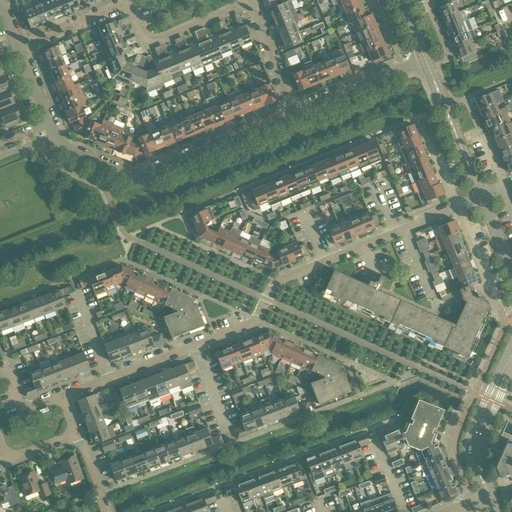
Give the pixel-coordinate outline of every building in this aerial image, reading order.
[(21,0),(25,9),(33,6),(30,0),(21,0)] [(55,20),(54,18),(60,15),(53,0),(48,0),(43,2),(50,19),(51,22),(55,20)] [(71,14),(70,11),(65,0),(53,0),(60,15),(66,13),(67,15),(71,14)] [(65,0),(70,11),(71,14),(75,12),(74,10),(80,7),(77,0),(65,0)] [(277,6),(274,0),(264,0),(263,1),(268,14),(271,13),(273,20),(290,12),(295,11),(291,0),(277,6)] [(342,4),(346,13),(362,6),(359,0),(349,0),(342,3),(342,4)] [(51,22),(50,19),(43,2),(33,6),(40,24),(46,21),(47,23),(51,22)] [(439,11),(443,19),(459,12),(455,3),(455,2),(444,7),(444,6),(438,9),(439,11)] [(40,24),(33,6),(23,11),(31,30),(35,28),(34,26),(40,24)] [(346,13),(350,24),(356,22),(355,21),(366,17),(366,16),(362,6),(346,13)] [(273,26),(275,31),(295,23),(295,22),(299,20),(295,11),(290,12),(273,20),(276,25),(273,26)] [(493,11),(488,12),(486,13),(490,23),(497,20),(493,11)] [(446,26),(447,29),(463,22),(459,12),(443,19),(446,26)] [(354,33),(359,31),(376,24),(371,14),(366,16),(366,17),(355,21),(356,22),(350,24),(354,33)] [(448,31),(451,39),(473,30),(469,20),(463,22),(447,29),(448,31)] [(98,29),(103,39),(122,31),(121,28),(118,29),(115,22),(98,29)] [(279,33),(282,40),(299,33),(295,23),(275,31),(277,34),(279,33)] [(320,29),(322,35),(326,33),(322,23),(312,27),(313,31),(320,29)] [(359,31),(364,41),(380,35),(376,24),(359,31)] [(236,25),(233,27),(241,47),(251,42),(248,33),(250,33),(246,25),(238,28),(236,25)] [(223,31),(231,51),(241,47),(233,27),(229,28),(230,31),(224,34),(223,31)] [(454,46),(455,49),(477,40),(473,30),(451,39),(454,46)] [(98,41),(102,51),(124,42),(121,36),(123,35),(122,31),(103,39),(98,41)] [(223,31),(213,35),(221,55),(231,51),(223,31)] [(299,33),(282,40),(284,45),(281,46),(283,51),(303,43),(299,33)] [(221,55),(213,35),(209,37),(210,39),(204,42),(213,63),(223,59),(221,55)] [(380,35),(364,41),(358,43),(362,54),(368,51),(384,45),(380,35)] [(477,40),(455,49),(459,60),(462,59),(463,63),(478,57),(473,44),(476,43),(483,41),(482,38),(477,40)] [(126,49),(124,42),(102,51),(106,61),(110,60),(109,59),(111,59),(123,54),(123,55),(130,51),(129,48),(126,49)] [(197,45),(196,42),(193,43),(199,58),(201,63),(203,67),(213,63),(204,42),(197,45)] [(191,48),(184,50),(190,67),(191,67),(193,72),(203,67),(201,63),(199,58),(193,43),(189,45),(191,48)] [(388,55),(384,45),(368,51),(372,61),(373,61),(374,63),(381,60),(380,58),(388,55)] [(40,53),(44,63),(61,56),(57,46),(40,53)] [(297,55),(294,49),(284,53),(286,59),(297,55)] [(340,75),(350,71),(341,49),(331,54),(333,58),(340,75)] [(176,50),(173,52),(181,71),(190,67),(184,50),(177,53),(176,50)] [(170,56),(164,58),(171,75),(181,71),(173,52),(169,53),(170,56)] [(111,79),(112,79),(127,64),(123,55),(123,54),(111,59),(109,59),(110,60),(106,61),(104,62),(111,79)] [(44,63),(49,73),(65,66),(61,56),(44,63)] [(152,60),(156,69),(161,79),(162,81),(164,87),(164,86),(163,84),(173,80),(171,75),(164,58),(157,61),(156,58),(152,60)] [(333,58),(323,62),(330,79),(340,75),(333,58)] [(323,62),(313,66),(320,83),(330,79),(323,62)] [(129,86),(131,81),(136,68),(127,65),(127,64),(112,79),(129,86)] [(49,73),(53,82),(69,76),(65,66),(49,73)] [(313,66),(303,71),(310,87),(320,83),(313,66)] [(131,81),(146,88),(146,73),(136,68),(131,81)] [(146,73),(146,88),(146,94),(164,87),(162,81),(161,79),(156,69),(146,73)] [(310,87),(303,71),(293,75),(299,92),(310,87)] [(0,76),(0,93),(8,90),(5,82),(8,81),(5,75),(0,76)] [(53,82),(57,93),(74,86),(69,76),(53,82)] [(57,93),(61,103),(83,94),(78,84),(74,86),(57,93)] [(269,85),(258,89),(265,105),(275,101),(269,85)] [(258,89),(248,93),(255,109),(265,105),(258,89)] [(0,93),(0,110),(17,103),(14,97),(11,98),(8,90),(0,93)] [(504,101),(500,90),(476,100),(481,111),(497,104),(504,101)] [(241,91),(236,92),(245,113),(255,109),(248,93),(243,95),(241,91)] [(226,96),(228,101),(235,118),(245,113),(236,92),(226,96)] [(61,103),(65,113),(87,104),(83,94),(61,103)] [(208,109),(208,110),(215,126),(225,122),(218,105),(216,100),(206,104),(208,109)] [(228,101),(218,105),(225,122),(235,118),(228,101)] [(17,103),(0,110),(0,120),(4,129),(17,124),(16,121),(20,119),(16,111),(19,110),(17,103)] [(72,122),(75,131),(86,121),(84,117),(86,116),(82,106),(87,104),(65,113),(69,123),(72,122)] [(481,111),(485,122),(507,112),(505,108),(500,110),(497,104),(481,111)] [(120,107),(118,112),(128,116),(130,111),(120,107)] [(208,110),(198,114),(205,130),(215,126),(208,110)] [(490,133),(493,131),(506,125),(505,124),(511,122),(507,112),(485,122),(490,133)] [(198,114),(188,118),(195,134),(205,130),(198,114)] [(167,122),(168,126),(175,142),(185,138),(176,118),(167,122)] [(177,118),(176,118),(185,138),(195,134),(188,118),(179,122),(177,118)] [(94,142),(104,146),(113,124),(103,120),(101,125),(94,142)] [(84,138),(94,142),(101,125),(91,121),(90,123),(86,121),(75,131),(75,132),(85,136),(84,138)] [(493,131),(497,141),(511,135),(511,121),(511,122),(505,124),(506,125),(493,131)] [(104,146),(114,151),(121,134),(123,128),(113,124),(104,146)] [(399,136),(402,142),(417,135),(413,124),(398,131),(397,129),(392,131),(394,137),(399,136)] [(168,126),(158,130),(165,147),(175,142),(168,126)] [(158,130),(148,134),(155,151),(165,147),(158,130)] [(121,134),(114,151),(125,155),(126,153),(134,157),(135,157),(134,142),(131,140),(131,138),(121,134)] [(139,140),(134,142),(135,157),(144,153),(145,155),(155,151),(148,134),(138,138),(139,140)] [(398,143),(402,153),(421,146),(417,135),(402,142),(398,143)] [(511,135),(497,141),(501,152),(511,147),(511,135)] [(370,165),(381,161),(373,141),(368,143),(368,142),(362,144),(370,165)] [(360,169),(370,165),(362,144),(355,147),(356,148),(352,150),(360,169)] [(402,153),(405,163),(407,162),(407,163),(425,155),(421,146),(402,153)] [(511,147),(501,152),(506,162),(511,159),(511,147)] [(350,173),(360,169),(352,150),(348,151),(348,150),(342,152),(350,173)] [(340,177),(350,173),(342,152),(335,155),(336,156),(333,158),(340,177)] [(429,165),(425,155),(407,163),(411,172),(410,173),(429,165)] [(330,181),(340,177),(333,158),(328,159),(328,158),(321,161),(328,178),(330,181)] [(319,182),(328,178),(321,161),(316,163),(316,165),(312,166),(319,182)] [(433,175),(429,165),(410,173),(414,183),(433,175)] [(318,182),(319,182),(312,166),(308,168),(307,166),(301,169),(308,186),(314,184),(315,187),(320,185),(318,182)] [(308,186),(301,169),(295,171),(296,173),(292,174),(300,194),(310,190),(308,186)] [(374,175),(376,179),(386,175),(385,171),(374,175)] [(290,198),(300,194),(292,174),(288,176),(288,175),(282,177),(290,198)] [(437,184),(433,175),(414,183),(418,192),(437,184)] [(280,202),(290,198),(282,177),(275,180),(276,181),(272,183),(280,202)] [(270,206),(280,202),(272,183),(268,184),(268,183),(261,185),(268,203),(270,206)] [(439,184),(437,184),(418,192),(417,193),(421,204),(422,203),(424,206),(431,203),(430,200),(444,194),(439,184)] [(258,207),(268,203),(261,185),(255,188),(256,189),(252,191),(254,198),(252,199),(253,199),(250,200),(250,202),(250,204),(251,204),(252,205),(251,205),(252,207),(254,210),(255,209),(255,210),(257,209),(257,208),(258,208),(258,207)] [(205,223),(215,220),(210,207),(194,213),(195,214),(191,216),(195,226),(205,222),(205,223)] [(369,213),(358,217),(366,234),(372,232),(371,230),(381,226),(377,215),(371,217),(369,213)] [(358,217),(349,221),(355,237),(359,235),(360,237),(366,234),(358,217)] [(437,228),(442,238),(459,231),(455,220),(441,226),(440,223),(432,226),(434,230),(437,228)] [(349,221),(338,225),(346,243),(352,240),(351,238),(355,237),(349,221)] [(200,238),(213,244),(217,234),(208,230),(205,223),(205,222),(195,226),(200,238)] [(346,243),(338,225),(328,230),(330,234),(324,236),(329,248),(339,243),(340,245),(346,243)] [(213,244),(222,248),(229,233),(219,228),(217,234),(213,244)] [(222,248),(232,252),(239,237),(241,232),(232,228),(229,233),(222,248)] [(442,238),(446,248),(461,242),(457,232),(460,232),(459,231),(442,238)] [(232,252),(242,257),(249,241),(239,237),(232,252)] [(242,257),(252,261),(259,246),(249,241),(242,257)] [(298,242),(287,247),(293,262),(310,255),(305,244),(299,247),(298,242)] [(444,256),(446,260),(465,252),(461,242),(446,248),(448,254),(444,256)] [(422,252),(424,257),(432,254),(432,253),(429,254),(428,250),(430,249),(427,244),(418,248),(420,253),(422,252)] [(259,246),(252,261),(273,271),(272,256),(268,254),(270,251),(259,246)] [(273,256),(272,256),(273,271),(293,262),(287,247),(277,251),(278,254),(273,256)] [(450,258),(454,268),(469,262),(465,252),(446,260),(450,258)] [(424,262),(426,268),(436,264),(432,254),(424,257),(426,261),(424,262)] [(454,268),(458,278),(473,272),(469,262),(454,268)] [(430,272),(432,277),(438,275),(436,270),(438,269),(436,264),(426,268),(428,273),(430,272)] [(121,283),(125,285),(132,271),(122,267),(110,271),(115,285),(116,285),(121,283)] [(117,288),(116,285),(115,285),(110,271),(99,275),(106,292),(117,288)] [(124,287),(134,292),(142,276),(132,271),(125,285),(124,287)] [(330,297),(443,347),(452,327),(426,315),(427,313),(400,300),(399,303),(378,293),(379,291),(380,291),(387,278),(381,275),(379,279),(376,278),(373,279),(371,282),(370,282),(368,286),(370,286),(368,289),(347,280),(349,277),(335,271),(325,292),(331,294),(330,297)] [(462,289),(472,285),(478,282),(473,272),(458,278),(462,289)] [(93,273),(78,279),(82,288),(91,285),(95,296),(106,292),(99,275),(95,277),(93,273)] [(432,282),(434,288),(436,287),(444,284),(441,278),(439,279),(438,275),(432,277),(434,281),(432,282)] [(134,292),(144,297),(151,280),(142,276),(134,292)] [(144,297),(154,301),(161,285),(151,280),(144,297)] [(441,297),(447,295),(444,290),(446,289),(444,284),(436,287),(434,288),(437,293),(439,292),(440,295),(441,297)] [(165,305),(171,289),(161,285),(154,301),(164,306),(165,305)] [(447,295),(441,297),(443,302),(461,294),(464,301),(468,304),(448,349),(458,354),(458,355),(462,357),(463,356),(468,358),(490,309),(487,301),(485,301),(475,297),(476,294),(472,285),(462,289),(453,293),(447,295)] [(72,286),(48,295),(55,312),(66,308),(62,296),(71,293),(71,292),(74,291),(72,286)] [(177,312),(164,317),(172,338),(204,326),(196,305),(193,306),(192,302),(193,302),(195,300),(194,300),(171,289),(165,305),(176,310),(177,312)] [(48,295),(38,299),(44,316),(55,312),(48,295)] [(38,299),(27,303),(33,320),(44,316),(38,299)] [(27,303),(16,307),(23,324),(33,320),(27,303)] [(16,307),(6,311),(12,328),(23,324),(16,307)] [(12,328),(6,311),(0,313),(0,329),(1,331),(1,332),(12,328)] [(72,323),(61,327),(63,332),(74,328),(72,323)] [(146,325),(134,329),(142,350),(163,342),(161,336),(151,340),(146,325)] [(134,329),(124,333),(132,354),(142,350),(134,329)] [(124,333),(113,337),(121,358),(132,354),(124,333)] [(272,351),(278,338),(268,333),(257,338),(259,345),(262,352),(268,349),(272,351)] [(121,358),(113,337),(102,341),(110,362),(121,358)] [(259,345),(257,338),(247,342),(253,358),(263,354),(262,352),(259,345)] [(271,354),(281,359),(289,342),(278,338),(272,351),(271,354)] [(243,362),(253,358),(247,342),(237,345),(243,362)] [(281,359),(291,363),(299,347),(289,342),(281,359)] [(233,366),(243,362),(237,345),(226,349),(233,366)] [(33,351),(31,347),(20,351),(22,355),(33,351)] [(291,363),(301,367),(308,351),(299,347),(291,363)] [(222,370),(233,366),(226,349),(206,357),(208,362),(218,359),(222,370)] [(312,371),(319,356),(308,351),(301,367),(311,372),(312,371)] [(83,354),(72,358),(78,374),(90,370),(83,354)] [(341,365),(319,356),(312,371),(323,376),(324,378),(310,384),(318,404),(351,392),(341,365)] [(72,358),(62,362),(68,378),(78,374),(72,358)] [(193,361),(172,369),(179,386),(179,385),(181,390),(192,386),(186,370),(195,367),(193,361)] [(62,362),(51,366),(57,382),(68,378),(62,362)] [(46,386),(39,366),(28,370),(34,387),(24,391),(26,397),(36,393),(35,390),(46,386)] [(39,366),(46,386),(57,382),(51,366),(40,370),(39,366)] [(172,369),(162,373),(168,390),(179,386),(172,369)] [(162,373),(151,377),(159,398),(170,394),(168,390),(162,373)] [(151,377),(140,381),(147,400),(148,400),(149,402),(159,398),(151,377)] [(250,382),(249,378),(238,381),(240,386),(244,384),(244,385),(250,382)] [(140,381),(130,385),(137,404),(147,400),(140,381)] [(137,404),(130,385),(119,389),(125,406),(126,406),(127,408),(137,404)] [(244,393),(242,388),(231,393),(233,398),(244,394),(243,393),(244,393)] [(78,401),(82,412),(98,406),(94,395),(78,401)] [(293,395),(282,399),(288,416),(299,412),(300,416),(311,412),(307,402),(298,406),(293,395)] [(259,401),(261,407),(267,424),(278,420),(272,403),(270,397),(259,401)] [(282,399),(272,403),(278,420),(288,416),(282,399)] [(419,450),(431,445),(430,442),(433,434),(431,433),(433,428),(435,429),(442,413),(437,411),(438,408),(423,402),(422,404),(417,402),(410,419),(413,420),(411,425),(408,424),(405,432),(402,433),(408,446),(419,450)] [(186,409),(189,416),(202,412),(199,404),(186,409)] [(82,412),(86,423),(102,417),(98,406),(82,412)] [(261,407),(251,411),(257,428),(267,424),(261,407)] [(237,439),(247,436),(246,432),(257,428),(251,411),(239,416),(243,426),(234,430),(237,439)] [(86,423),(90,433),(106,427),(102,417),(86,423)] [(165,417),(154,422),(156,426),(167,422),(165,417)] [(130,418),(125,420),(129,431),(134,429),(133,427),(130,418)] [(131,422),(130,418),(133,427),(144,423),(142,418),(136,420),(131,422)] [(106,427),(90,433),(94,444),(116,436),(112,425),(106,427)] [(206,427),(194,432),(200,448),(212,444),(213,448),(224,445),(220,435),(210,438),(206,427)] [(134,432),(137,439),(147,435),(145,428),(134,432)] [(389,431),(397,450),(408,446),(402,433),(400,429),(395,431),(394,429),(389,431)] [(380,437),(387,454),(397,450),(389,431),(385,433),(386,435),(380,437)] [(194,432),(184,436),(190,452),(200,448),(194,432)] [(352,442),(346,444),(353,461),(363,457),(359,447),(370,443),(366,433),(351,439),(352,442)] [(163,444),(169,460),(179,456),(171,435),(161,439),(163,444)] [(172,435),(171,435),(179,456),(190,452),(184,436),(174,440),(172,435)] [(506,480),(507,480),(508,481),(509,481),(510,480),(511,481),(511,442),(511,441),(508,439),(495,467),(499,475),(506,478),(506,479),(506,480)] [(104,450),(115,446),(113,440),(102,445),(104,450)] [(340,443),(335,445),(343,465),(353,461),(346,444),(341,446),(340,443)] [(423,460),(443,452),(441,447),(438,448),(435,443),(431,445),(419,450),(423,460)] [(163,444),(152,448),(158,464),(169,460),(163,444)] [(331,449),(326,451),(334,473),(333,469),(343,465),(335,445),(330,447),(331,449)] [(152,448),(141,452),(148,468),(158,464),(152,448)] [(320,451),(315,453),(324,477),(324,476),(325,476),(328,476),(331,475),(333,473),(334,473),(326,451),(321,453),(320,451)] [(141,452),(131,456),(137,472),(148,468),(141,452)] [(423,460),(427,470),(444,463),(442,458),(445,457),(443,452),(423,460)] [(324,477),(315,453),(310,454),(311,457),(306,459),(314,481),(324,477)] [(83,479),(74,456),(60,462),(62,467),(51,471),(56,484),(67,480),(68,484),(83,479)] [(131,456),(120,460),(126,476),(137,472),(131,456)] [(391,463),(393,468),(403,464),(401,459),(391,463)] [(126,476),(120,460),(109,464),(116,481),(126,476)] [(291,465),(286,467),(292,484),(306,479),(304,475),(301,476),(295,460),(290,462),(291,465)] [(427,470),(432,480),(451,472),(449,467),(447,468),(444,463),(427,470)] [(279,466),(274,468),(282,488),(292,484),(286,467),(280,469),(279,466)] [(270,473),(265,475),(272,492),(282,488),(274,468),(269,470),(270,473)] [(38,491),(40,498),(50,494),(46,483),(39,486),(34,472),(19,477),(26,496),(38,491)] [(432,480),(436,490),(453,483),(451,478),(453,476),(451,472),(432,480)] [(259,474),(254,476),(262,495),(272,492),(265,475),(260,477),(259,474)] [(374,479),(376,485),(386,481),(384,475),(374,479)] [(250,480),(245,482),(252,499),(262,495),(254,476),(249,478),(250,480)] [(252,499),(245,482),(240,484),(239,481),(223,487),(227,497),(237,493),(241,503),(252,499)] [(0,483),(0,505),(9,502),(10,506),(19,503),(13,486),(8,488),(5,483),(1,484),(0,483)] [(453,483),(436,490),(440,500),(460,492),(458,487),(455,488),(453,483)] [(198,500),(193,502),(196,511),(208,511),(206,505),(216,501),(213,491),(197,497),(198,500)] [(397,511),(392,497),(382,501),(386,511),(397,511)] [(411,508),(412,511),(417,511),(425,509),(421,497),(416,499),(419,505),(411,508)] [(187,501),(182,503),(185,511),(196,511),(193,502),(188,504),(187,501)] [(386,511),(382,501),(372,505),(374,511),(386,511)] [(178,508),(173,510),(173,511),(185,511),(182,503),(177,505),(178,508)]
